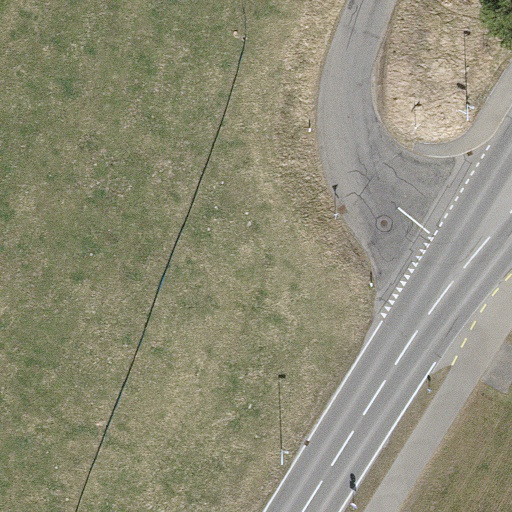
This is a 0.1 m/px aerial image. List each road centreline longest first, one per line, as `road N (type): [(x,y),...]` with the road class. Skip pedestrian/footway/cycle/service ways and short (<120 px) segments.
road 1 (tertiary): [(468,262),(385,201),(357,167),(344,111),(373,0)]
road 2 (secondary): [(306,511),(468,262)]
